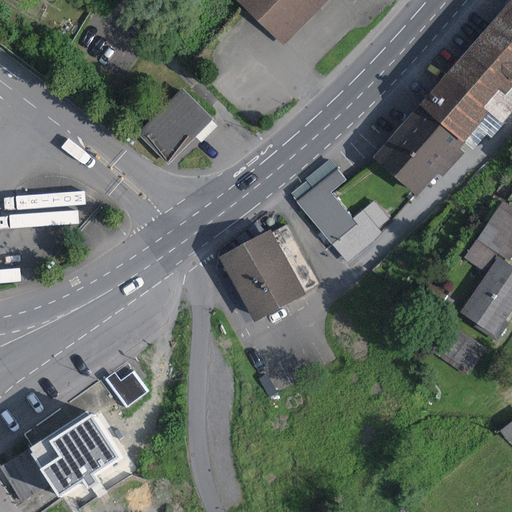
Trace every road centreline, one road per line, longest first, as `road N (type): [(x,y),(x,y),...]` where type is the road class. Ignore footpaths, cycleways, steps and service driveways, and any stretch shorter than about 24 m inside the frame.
road 1 (primary): [(446,0),(341,114),(187,242)]
road 2 (residential): [(187,242),(204,267),(201,417),(206,467),(225,511)]
road 3 (primary): [(187,242),(67,318)]
